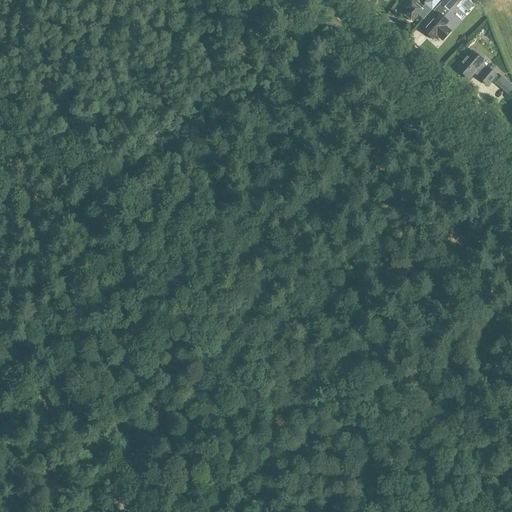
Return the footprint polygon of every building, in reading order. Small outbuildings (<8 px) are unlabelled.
[(413,0),(410,0),(401,10),(405,14),(403,15),(412,23),(418,15),(424,20),(432,11),(425,5),(423,8),(418,3),(413,0)] [(423,32),(433,41),(436,37),(442,42),(452,32),(446,27),(449,23),(440,14),(445,9),(448,12),(458,0),(443,0),(433,12),(438,16),(433,21),(432,20),(427,25),(428,26),(423,32)] [(426,0),(424,4),(432,11),(441,0),(426,0)] [(470,51),(455,69),(469,81),(475,75),(478,78),(477,79),(487,88),(497,76),(486,67),(485,68),(483,66),(484,64),(477,58),(479,56),(473,51),(472,52),(470,51)] [(502,77),(497,83),(504,90),(509,84),(502,77)]
